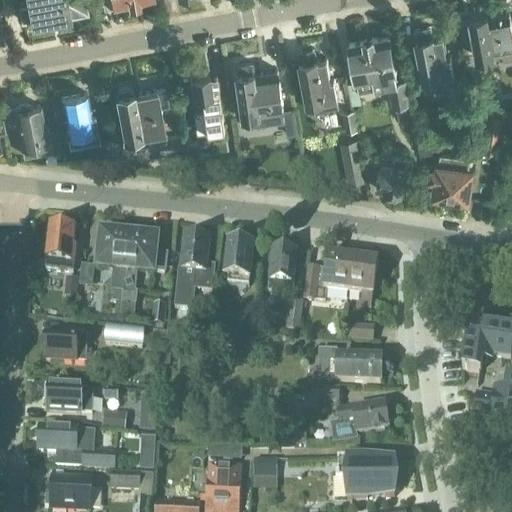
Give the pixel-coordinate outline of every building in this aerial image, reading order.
[(69,15),(87,12),(84,0),(26,0),(27,3),(18,5),(21,21),(30,20),(31,24),(70,16),(69,15)] [(102,0),(104,9),(149,0),(102,0)] [(504,62),(511,60),(511,28),(509,14),(488,18),(488,17),(470,20),(470,22),(462,23),(465,38),(473,37),(477,59),(495,56),(495,55),(502,54),(504,62)] [(431,28),(415,31),(417,40),(416,40),(423,81),(424,80),(426,89),(454,84),(453,75),(455,75),(451,56),(447,57),(443,37),(433,39),(431,28)] [(407,82),(398,83),(389,37),(350,45),(357,84),(358,83),(360,92),(389,87),(393,108),(411,105),(407,82)] [(310,112),(338,107),(336,97),(339,97),(336,78),(331,79),(327,60),(319,61),(318,60),(317,60),(315,50),(299,53),(301,63),(300,63),(307,103),(308,103),(310,112)] [(246,127),(285,122),(283,112),(284,111),(278,71),(256,75),(256,73),(255,73),(253,64),(237,66),(238,75),(243,117),(244,117),(246,127)] [(218,74),(209,76),(209,73),(189,76),(192,97),(201,96),(203,112),(193,113),(196,135),(226,131),(218,74)] [(126,149),(164,142),(163,132),(164,132),(159,108),(167,107),(164,90),(156,92),(156,90),(133,94),(133,93),(132,93),(131,86),(114,89),(116,97),(115,98),(123,139),(125,139),(126,149)] [(460,113),(470,111),(468,93),(458,95),(460,113)] [(70,146),(98,141),(96,132),(97,131),(94,116),(91,117),(87,94),(60,99),(60,100),(64,121),(67,137),(68,137),(70,146)] [(55,123),(64,121),(60,100),(52,102),(55,123)] [(24,156),(51,151),(49,141),(51,141),(48,126),(44,127),(40,107),(31,108),(27,105),(18,107),(15,111),(14,111),(21,146),(22,146),(24,156)] [(347,132),(357,130),(354,112),(344,114),(347,132)] [(483,153),(496,155),(501,119),(488,118),(483,153)] [(356,143),(342,146),(350,185),(363,182),(356,143)] [(419,144),(421,157),(433,157),(431,143),(419,144)] [(182,149),(158,150),(159,173),(183,173),(182,149)] [(390,159),(382,159),(382,156),(361,159),(363,174),(377,172),(378,166),(381,166),(377,191),(409,196),(412,170),(411,169),(412,162),(393,159),(392,168),(388,167),(390,159)] [(433,197),(468,202),(472,171),(468,170),(470,160),(440,156),(439,166),(435,166),(434,171),(432,171),(430,180),(436,181),(433,197)] [(217,164),(220,181),(233,179),(231,162),(217,164)] [(45,274),(73,276),(74,265),(75,265),(76,252),(73,251),(75,232),(63,231),(61,228),(54,227),(52,230),(49,230),(46,263),(45,274)] [(122,295),(129,239),(115,238),(116,234),(104,232),(103,236),(101,236),(99,253),(97,253),(95,263),(98,264),(97,271),(114,273),(112,294),(122,295)] [(141,241),(129,239),(122,295),(121,305),(136,307),(137,294),(134,294),(136,276),(153,278),(153,276),(165,277),(167,257),(155,256),(157,243),(154,242),(154,238),(142,237),(141,241)] [(208,244),(182,241),(179,270),(177,270),(172,309),(190,311),(192,292),(210,294),(213,269),(206,268),(208,244)] [(247,290),(248,281),(252,248),(225,245),(222,278),(226,279),(226,288),(247,290)] [(267,294),(292,297),(293,286),(293,287),(296,255),(284,254),(282,252),(276,251),(274,253),(270,252),(267,284),(268,284),(267,294)] [(348,296),(353,261),(328,257),(325,273),(307,270),(303,302),(324,305),(326,293),(348,296)] [(377,264),(353,261),(348,296),(362,298),(360,310),(370,312),(372,299),(373,299),(377,264)] [(66,299),(76,299),(77,299),(79,280),(67,279),(65,298),(66,299)] [(231,306),(215,304),(213,319),(229,322),(231,306)] [(289,305),(285,332),(298,334),(302,306),(289,305)] [(152,306),(150,327),(164,328),(166,307),(152,306)] [(104,347),(143,351),(145,330),(106,326),(104,347)] [(199,342),(234,348),(237,334),(211,328),(201,327),(199,342)] [(487,366),(487,365),(492,366),(492,360),(510,363),(511,349),(511,333),(468,328),(461,374),(480,376),(481,365),(482,366),(482,367),(483,367),(484,367),(485,367),(486,367),(487,366)] [(343,342),(372,344),(373,332),(344,329),(343,342)] [(45,364),(86,366),(87,340),(77,339),(77,336),(62,335),(62,338),(46,338),(46,351),(43,352),(43,357),(46,359),(45,364)] [(381,361),(336,359),(336,351),(317,350),(317,383),(381,386),(381,361)] [(499,392),(499,393),(494,392),(493,398),(476,396),(472,424),(511,429),(511,381),(506,381),(504,393),(504,392),(503,391),(502,390),(501,390),(500,391),(499,392)] [(312,388),(312,404),(338,405),(339,389),(312,388)] [(80,417),(80,416),(91,417),(92,393),(49,390),(48,402),(45,404),(45,409),(47,412),(47,415),(80,417)] [(104,402),(118,403),(118,393),(104,392),(104,402)] [(356,436),(388,430),(384,406),(354,411),(353,410),(337,412),(339,424),(329,426),(333,447),(357,443),(356,436)] [(103,418),(102,430),(122,433),(124,421),(103,418)] [(155,433),(156,423),(140,423),(140,433),(155,433)] [(38,453),(76,455),(77,431),(40,429),(38,453)] [(292,446),(306,446),(307,433),(293,433),(292,446)] [(211,448),(211,460),(220,460),(221,449),(211,448)] [(116,454),(82,453),(81,471),(115,473),(116,454)] [(511,459),(508,459),(499,458),(496,480),(511,482),(511,459)] [(393,470),(394,470),(394,464),(368,464),(368,460),(337,460),(337,464),(338,464),(338,475),(336,475),(336,482),(347,482),(347,503),(368,503),(368,499),(394,499),(394,494),(399,494),(399,476),(393,476),(393,470)] [(254,463),(254,479),(277,479),(277,464),(254,463)] [(241,487),(240,487),(241,471),(211,469),(210,485),(209,485),(207,507),(239,509),(241,487)] [(140,478),(112,476),(111,491),(139,493),(140,478)] [(90,511),(100,511),(101,511),(103,492),(91,491),(92,482),(74,481),(74,484),(52,482),(51,496),(46,496),(45,509),(50,510),(50,511),(90,511)]
